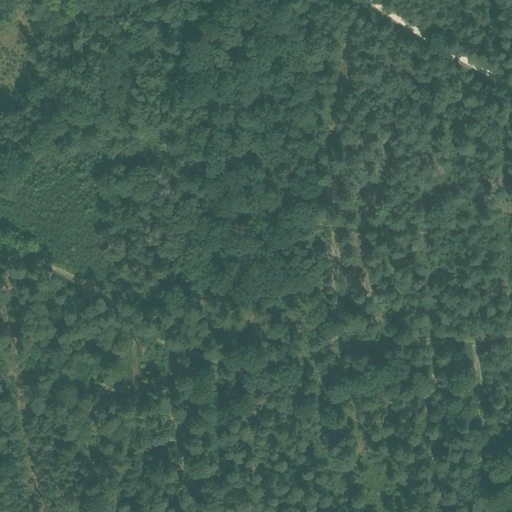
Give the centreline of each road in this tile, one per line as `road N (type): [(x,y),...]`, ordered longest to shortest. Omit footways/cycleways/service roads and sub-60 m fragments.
road 1 (track): [(511,334),(233,361),(129,331),(0,352)]
road 2 (track): [(369,0),(511,87)]
